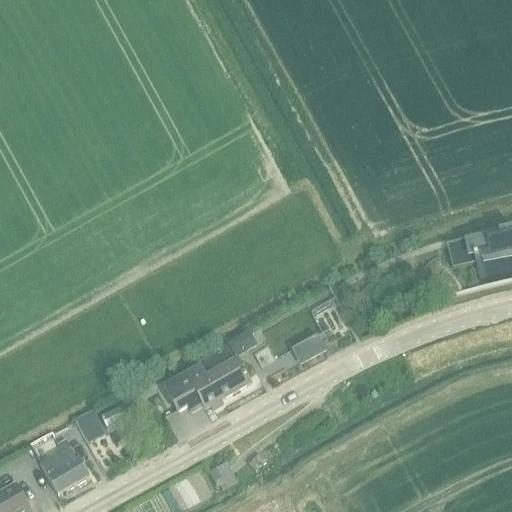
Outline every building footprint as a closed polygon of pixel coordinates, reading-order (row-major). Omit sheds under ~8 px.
[(470,242),(448,248),(453,271),(476,266),(480,283),(511,274),(511,238),(500,242),(488,245),(487,238),(470,242)] [(245,354),(254,348),(247,337),(238,342),(245,354)] [(174,417),(188,409),(191,414),(203,408),(205,412),(250,386),(240,369),(238,364),(208,381),(200,369),(160,392),(174,417)] [(116,408),(100,413),(105,432),(122,427),(116,408)] [(95,413),(78,422),(84,434),(101,426),(95,413)] [(61,455),(40,467),(41,468),(42,468),(48,479),(46,480),(47,481),(48,480),(57,496),(56,497),(57,498),(59,496),(89,479),(80,463),(88,459),(81,447),(71,453),(65,443),(57,447),(61,455)] [(258,456),(249,467),(257,474),(266,464),(258,456)] [(209,474),(220,494),(238,484),(226,464),(209,474)] [(0,496),(0,511),(29,511),(16,488),(0,496)]
